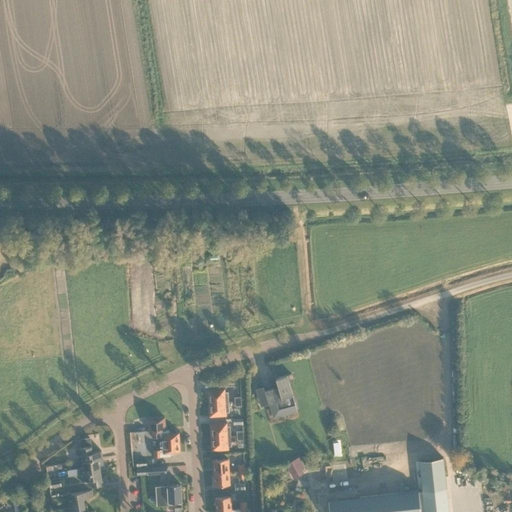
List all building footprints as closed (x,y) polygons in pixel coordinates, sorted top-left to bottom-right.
[(268,403),(276,401),(278,408),(295,404),(292,394),(287,374),(276,377),(278,386),(265,389),(263,386),(257,387),(260,401),(267,399),(268,403)] [(208,389),(209,402),(228,401),(227,391),(225,391),(225,388),(208,389)] [(228,401),(209,402),(210,415),(226,414),(226,410),(229,410),(228,401)] [(165,416),(148,417),(149,430),(152,430),(153,436),(162,436),(163,442),(180,441),(179,431),(171,432),(171,430),(169,430),(168,429),(166,429),(165,416)] [(231,435),(231,434),(230,424),(227,424),(227,422),(210,423),(211,436),(231,435)] [(235,434),(231,434),(231,435),(211,436),(212,449),(228,448),(228,445),(231,445),(231,440),(235,439),(235,434)] [(82,453),(83,460),(103,457),(102,450),(92,451),(91,445),(89,437),(80,438),(81,446),(77,447),(78,454),(82,453)] [(180,441),(163,442),(164,449),(153,450),(154,457),(171,455),(171,453),(174,453),(174,452),(181,451),(180,441)] [(289,462),(297,478),(309,472),(302,456),(289,462)] [(104,463),(103,457),(83,460),(84,466),(80,467),(81,473),(101,470),(100,464),(104,463)] [(423,489),(328,499),(329,511),(449,511),(443,457),(419,459),(423,489)] [(213,459),(214,472),(229,470),(228,458),(213,459)] [(166,465),(147,466),(147,473),(147,474),(167,472),(166,465)] [(101,470),(81,473),(82,480),(91,479),(92,485),(107,483),(106,476),(102,477),(101,470)] [(229,470),(214,472),(215,484),(230,483),(229,470)] [(51,486),(61,485),(60,478),(50,479),(51,486)] [(167,484),(155,485),(157,505),(169,504),(168,502),(182,501),(181,483),(167,484)] [(69,500),(70,511),(83,511),(95,510),(86,511),(84,501),(84,498),(93,496),(92,489),(72,492),(73,499),(69,500)] [(215,497),(216,509),(232,508),(231,495),(215,497)]
